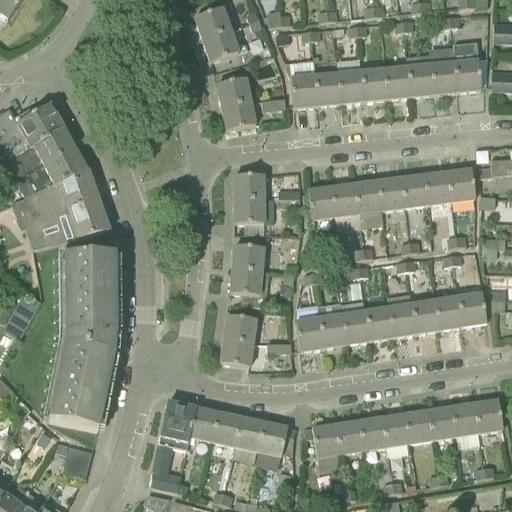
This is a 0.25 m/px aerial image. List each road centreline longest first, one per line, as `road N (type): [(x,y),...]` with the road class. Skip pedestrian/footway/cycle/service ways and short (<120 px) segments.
road 1 (residential): [(138,378),(141,289),(127,215),(44,58)]
road 2 (residential): [(511,367),(304,401),(187,390)]
road 3 (residential): [(200,163),(511,136)]
road 4 (residential): [(187,390),(200,163)]
road 5 (residential): [(200,163),(152,0)]
road 6 (residential): [(97,511),(119,461),(138,378)]
